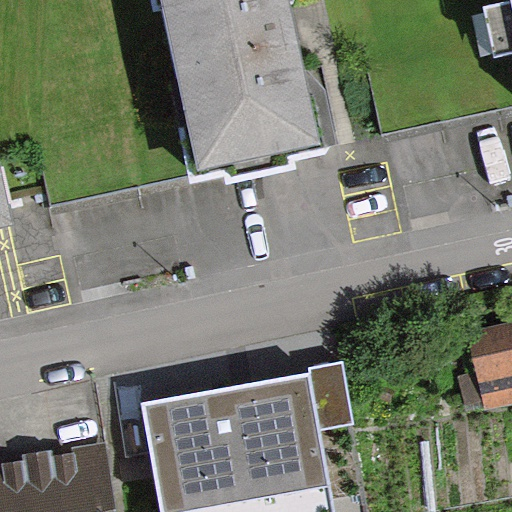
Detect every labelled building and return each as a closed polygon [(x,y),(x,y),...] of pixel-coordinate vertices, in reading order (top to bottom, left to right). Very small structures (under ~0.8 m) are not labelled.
[(287,0),(165,0),(205,185),(321,160),(309,100),(287,0)] [(0,236),(9,235),(0,188),(0,236)] [(511,339),(470,347),(479,392),(511,385),(511,339)] [(309,383),(144,410),(160,511),(315,511),(329,510),(309,383)] [(110,511),(102,460),(0,476),(0,511),(110,511)]
